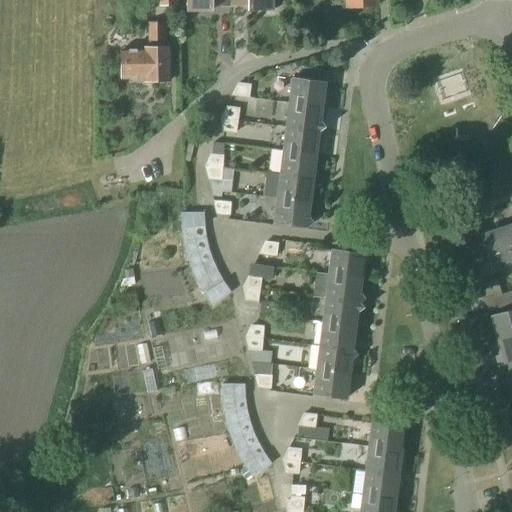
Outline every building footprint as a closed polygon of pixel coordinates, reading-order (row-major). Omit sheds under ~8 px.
[(230,4),(229,0),(187,0),(187,10),(212,9),(212,5),(230,4)] [(229,0),(230,4),(248,4),(248,9),(272,9),(272,0),(229,0)] [(121,48),(121,79),(143,79),(143,81),(169,80),(169,47),(164,47),(164,23),(147,23),(147,48),(143,48),(121,48)] [(320,83),(322,70),(300,67),(298,80),(291,79),(288,104),(321,108),(324,83),(320,83)] [(249,99),(250,85),(237,83),(230,96),(249,99)] [(320,120),(321,108),(288,104),(285,128),(320,132),(325,128),(320,120)] [(219,119),(237,121),(239,109),(225,107),(219,119)] [(237,121),(219,119),(222,132),(236,134),(237,121)] [(318,133),(320,132),(285,128),(282,151),(315,155),(318,133)] [(204,167),(222,168),(223,156),(222,156),(224,144),(212,143),(211,154),(209,154),(204,167)] [(312,179),(315,155),(282,151),(279,175),(312,179)] [(222,168),(204,167),(207,180),(221,181),(222,168)] [(312,179),(279,175),(265,173),(263,197),(276,198),(309,203),(312,179)] [(307,216),(309,203),(276,198),(273,224),(306,228),(313,223),(307,216)] [(229,217),(230,203),(212,201),(215,215),(229,217)] [(181,230),(204,228),(203,226),(203,213),(180,213),(180,228),(181,230)] [(182,242),(206,239),(204,228),(181,230),(182,242)] [(492,269),(511,261),(511,251),(504,228),(481,236),(492,269)] [(185,256),(208,250),(206,239),(182,242),(185,256)] [(276,257),(278,244),(264,242),(257,255),(276,257)] [(190,270),(212,261),(208,250),(185,256),(190,270)] [(361,279),(364,255),(330,250),(327,275),(361,279)] [(196,283),(217,272),(212,261),(190,270),(196,283)] [(131,271),(124,272),(125,279),(121,279),(119,286),(133,284),(131,271)] [(203,295),(223,282),(217,272),(196,283),(201,292),(203,295)] [(361,279),(327,275),(315,274),(312,297),(324,299),(360,304),(360,303),(365,300),(359,292),(361,279)] [(241,288),(241,289),(259,291),(261,278),(247,276),(241,288)] [(212,307),(230,293),(223,282),(203,295),(212,307)] [(257,303),(259,291),(241,289),(244,301),(257,303)] [(511,304),(511,290),(502,294),(501,293),(485,298),(490,311),(511,304)] [(360,303),(360,304),(324,299),(321,323),(355,327),(356,314),(363,309),(360,303)] [(496,341),(511,336),(511,311),(490,317),(496,341)] [(352,349),(355,327),(321,323),(318,347),(354,351),(352,349)] [(249,325),(244,338),(262,340),(263,327),(249,325)] [(496,366),(511,361),(511,336),(496,341),(500,355),(494,356),(496,366)] [(262,340),(244,338),(247,351),(248,351),(251,363),(270,365),(271,352),(261,351),(262,340)] [(357,356),(354,351),(318,347),(315,371),(349,375),(350,361),(357,356)] [(509,387),(511,386),(511,361),(496,366),(499,374),(505,373),(509,387)] [(346,400),(349,375),(315,371),(312,396),(346,400)] [(270,390),(271,376),(253,375),(256,389),(270,390)] [(221,401),(244,399),(244,385),(220,384),(221,401)] [(223,414),(246,410),(246,409),(244,399),(221,401),(223,413),(223,414)] [(226,428),(249,422),(249,421),(246,410),(223,414),(226,428)] [(314,429),(316,415),(302,413),(296,427),(314,429)] [(231,441),(253,433),(252,432),(249,422),(226,428),(231,441)] [(401,451),(404,427),(371,422),(368,447),(401,451)] [(217,435),(215,423),(190,426),(191,439),(217,435)] [(236,454),(258,444),(257,443),(253,433),(231,441),(236,454)] [(243,466),(263,453),(258,444),(236,454),(243,466)] [(188,449),(192,463),(204,459),(200,445),(188,449)] [(398,475),(401,451),(368,447),(365,471),(398,475)] [(287,448),(281,460),(299,462),(300,450),(287,448)] [(252,479),(271,464),(263,453),(243,466),(245,468),(250,476),(252,479)] [(298,475),(299,462),(281,460),(284,474),(298,475)] [(250,476),(245,468),(239,472),(244,480),(250,476)] [(395,499),(398,475),(365,471),(362,495),(395,499)] [(179,490),(176,478),(166,480),(169,492),(179,490)] [(393,511),(395,499),(362,495),(359,511),(393,511)] [(290,496),(284,509),(302,511),(303,498),(290,496)]
